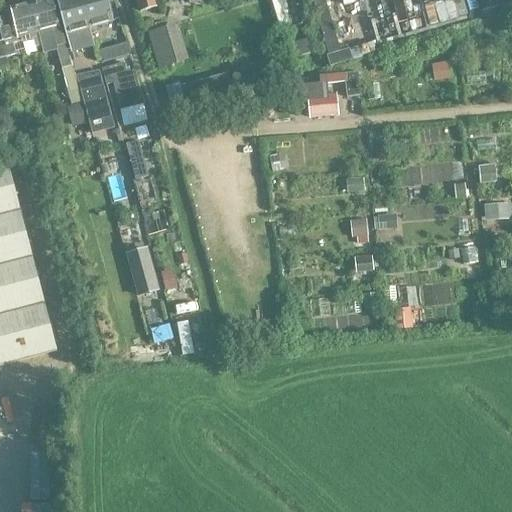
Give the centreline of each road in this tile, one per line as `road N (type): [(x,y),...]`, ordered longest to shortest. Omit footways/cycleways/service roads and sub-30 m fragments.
road 1 (track): [(511,106),(221,135)]
road 2 (track): [(223,374),(168,149)]
